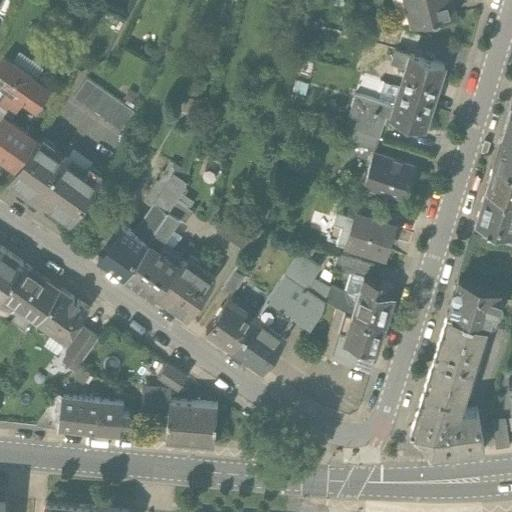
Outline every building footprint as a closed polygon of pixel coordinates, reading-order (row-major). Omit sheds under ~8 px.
[(445,0),(392,0),(391,0),(397,21),(408,25),(413,25),(414,29),(454,20),(451,4),(446,5),(445,0)] [(405,69),(400,87),(434,98),(444,66),(409,55),(396,51),(391,65),(405,69)] [(0,83),(7,88),(0,97),(0,118),(3,115),(10,120),(23,100),(36,109),(50,89),(4,57),(0,62),(0,83)] [(74,96),(120,129),(133,111),(87,78),(74,96)] [(424,130),(434,98),(400,87),(394,107),(390,119),(424,130)] [(353,131),(379,138),(386,118),(390,119),(394,107),(355,94),(344,128),(353,131)] [(197,101),(184,97),(180,113),(192,117),(197,101)] [(511,106),(501,139),(511,141),(511,106)] [(35,137),(10,120),(3,115),(0,118),(0,157),(14,167),(35,137)] [(375,150),(379,138),(353,131),(349,143),(375,150)] [(63,155),(36,136),(35,137),(14,167),(6,179),(33,197),(31,200),(41,208),(45,202),(71,220),(101,177),(64,152),(63,155)] [(511,141),(501,139),(493,166),(511,171),(511,141)] [(412,166),(373,154),(363,187),(373,190),(374,188),(403,197),(412,166)] [(144,198),(152,205),(154,202),(167,209),(175,198),(184,186),(189,168),(169,160),(158,180),(156,179),(144,198)] [(511,171),(493,166),(484,192),(511,200),(511,171)] [(511,236),(511,200),(484,192),(474,225),(511,236)] [(192,209),(175,198),(167,209),(147,239),(177,260),(182,253),(172,247),(182,233),(172,226),(178,216),(185,219),(192,209)] [(139,226),(135,231),(147,239),(167,209),(154,202),(152,205),(137,225),(139,226)] [(263,227),(227,212),(216,228),(248,250),(263,227)] [(394,224),(354,212),(345,242),(385,254),(394,224)] [(98,255),(124,272),(147,239),(135,231),(124,219),(98,255)] [(124,272),(154,293),(177,260),(147,239),(124,272)] [(0,245),(0,294),(1,294),(24,262),(0,245)] [(196,263),(182,253),(177,260),(154,293),(187,316),(215,275),(197,262),(196,263)] [(369,372),(376,353),(337,340),(345,313),(351,316),(361,285),(364,276),(370,278),(374,265),(339,254),(334,268),(351,273),(345,292),(329,285),(329,286),(324,301),(337,308),(322,354),(332,360),(369,372)] [(317,271),(295,256),(256,314),(282,332),(293,315),(311,327),(321,312),(324,301),(329,286),(313,278),(317,271)] [(222,286),(232,292),(250,265),(241,259),(222,286)] [(1,294),(36,318),(58,286),(24,262),(1,294)] [(364,276),(361,285),(390,294),(393,285),(370,278),(364,276)] [(458,278),(447,315),(488,328),(493,313),(496,314),(499,312),(502,304),(501,301),(497,300),(499,291),(458,278)] [(394,295),(390,294),(361,285),(351,316),(384,326),(394,295)] [(88,306),(58,286),(36,318),(53,329),(45,341),(58,350),(88,306)] [(205,329),(232,348),(255,315),(228,296),(205,329)] [(376,353),(384,326),(351,316),(345,313),(337,340),(376,353)] [(256,314),(255,315),(232,348),(262,369),(286,335),(282,332),(256,314)] [(447,315),(409,434),(423,439),(427,442),(429,457),(483,451),(476,410),(464,411),(463,414),(458,413),(461,405),(464,405),(488,328),(447,315)] [(82,324),(65,349),(68,351),(62,359),(75,368),(98,335),(82,324)] [(166,360),(158,373),(178,386),(186,373),(166,360)] [(160,414),(167,416),(168,397),(170,387),(148,385),(148,381),(143,380),(141,403),(160,414)] [(59,425),(97,429),(100,398),(63,394),(59,425)] [(214,440),(217,402),(168,397),(167,416),(165,436),(214,440)] [(123,400),(100,398),(97,429),(120,432),(121,420),(129,421),(130,411),(122,410),(123,400)] [(495,449),(509,446),(504,419),(490,421),(495,449)] [(96,511),(97,506),(46,500),(44,511),(96,511)]
